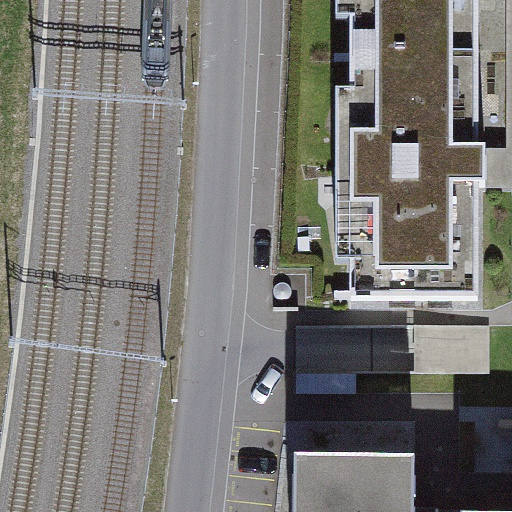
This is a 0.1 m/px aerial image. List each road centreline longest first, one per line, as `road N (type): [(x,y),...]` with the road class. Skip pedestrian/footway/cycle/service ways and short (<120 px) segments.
road 1 (residential): [(224,0),(191,511)]
road 2 (unknown): [(206,317),(511,327)]
